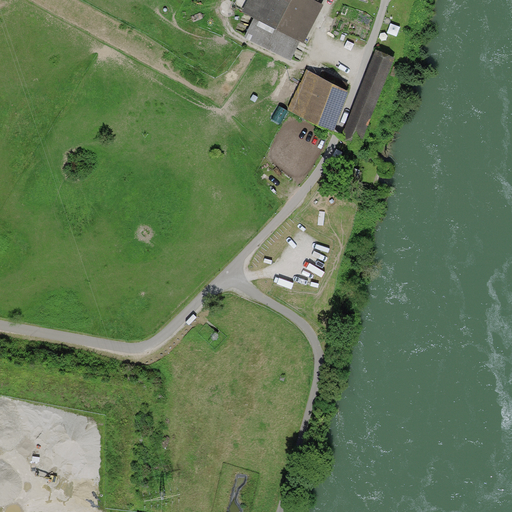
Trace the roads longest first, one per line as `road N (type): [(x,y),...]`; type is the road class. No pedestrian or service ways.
road 1 (unclassified): [(0,325),(135,350),(156,344),(227,274)]
road 2 (track): [(0,497),(156,344)]
road 3 (residential): [(335,139),(386,0)]
